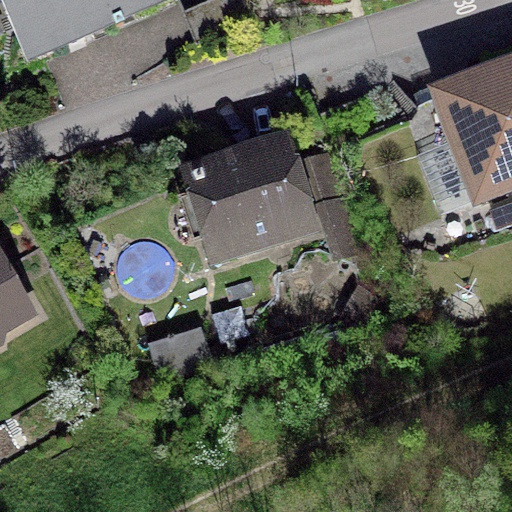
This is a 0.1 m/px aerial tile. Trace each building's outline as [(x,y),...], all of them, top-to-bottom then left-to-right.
[(168,0),(0,0),(0,11),(22,64),(110,26),(112,31),(119,28),(117,23),(168,0)] [(249,24),(238,0),(218,0),(177,18),(191,50),(249,24)] [(511,78),(433,110),(474,213),(511,198),(511,78)] [(306,232),(280,149),(184,179),(210,262),(306,232)] [(342,240),(346,238),(321,162),(300,169),(333,263),(349,258),(342,240)] [(0,275),(0,327),(23,314),(0,275)] [(339,325),(355,334),(371,304),(355,296),(339,325)] [(162,382),(202,369),(192,338),(152,350),(162,382)]
